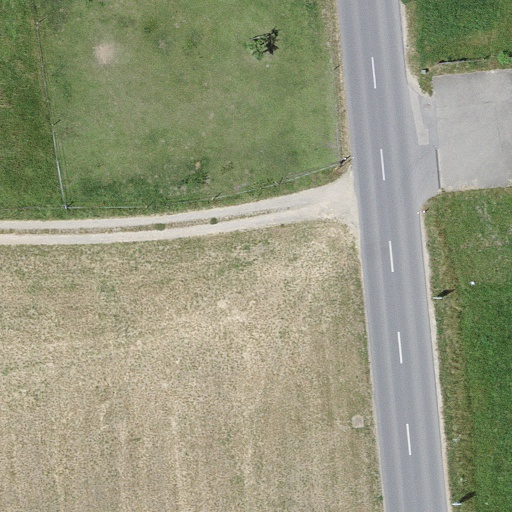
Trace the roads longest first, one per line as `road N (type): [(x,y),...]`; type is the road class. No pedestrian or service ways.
road 1 (tertiary): [(365,0),(416,511)]
road 2 (track): [(384,193),(121,231),(0,232)]
